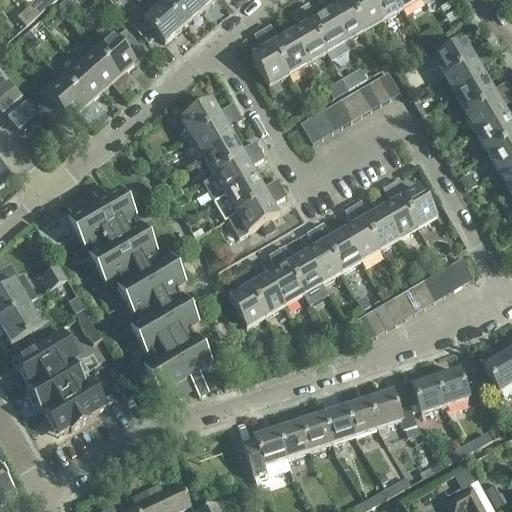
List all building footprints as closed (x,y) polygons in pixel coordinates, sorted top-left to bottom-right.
[(38,0),(39,1),(47,11),(57,3),(54,0),(38,0)] [(154,14),(145,22),(165,45),(183,30),(163,6),(157,0),(155,0),(148,7),(154,14)] [(157,0),(163,6),(183,30),(202,14),(189,0),(157,0)] [(217,0),(189,0),(202,14),(217,0)] [(327,16),(345,47),(364,36),(343,0),(333,0),(339,9),(327,16)] [(343,0),(364,36),(383,25),(368,0),(343,0)] [(368,0),(383,25),(402,13),(394,0),(368,0)] [(394,0),(402,13),(421,3),(419,0),(394,0)] [(29,10),(37,20),(47,12),(47,11),(39,1),(29,10)] [(67,20),(77,11),(69,2),(59,10),(67,20)] [(345,47),(327,16),(317,22),(308,7),(300,12),(326,57),(345,47)] [(26,30),(37,20),(29,10),(18,20),(26,30)] [(326,57),(300,12),(292,16),(300,31),(289,38),(307,69),(326,57)] [(144,25),(136,33),(144,41),(152,33),(144,25)] [(436,27),(418,38),(424,49),(442,38),(436,27)] [(307,69),(289,38),(279,44),(270,29),(262,34),(288,80),(307,69)] [(34,51),(41,45),(31,34),(25,40),(34,51)] [(96,53),(130,93),(137,87),(126,74),(146,57),(125,34),(116,42),(112,38),(96,53)] [(288,80),(262,34),(253,39),(262,53),(251,60),(269,91),(288,80)] [(443,83),(488,56),(483,47),(469,55),(463,45),(431,64),(443,83)] [(79,67),(103,95),(112,87),(122,100),(130,93),(96,53),(79,67)] [(454,101),(485,82),(480,73),(493,64),(488,56),(443,83),(454,101)] [(94,103),(103,95),(79,67),(62,82),(97,121),(105,115),(94,103)] [(361,73),(342,83),(348,95),(367,84),(361,73)] [(377,83),(389,104),(399,99),(387,78),(377,83)] [(6,80),(0,84),(0,99),(13,88),(6,80)] [(492,94),(485,82),(454,101),(465,121),(511,93),(511,92),(511,81),(506,85),(492,94)] [(97,121),(62,82),(45,97),(48,100),(38,108),(57,130),(67,121),(69,124),(79,115),(90,128),(97,121)] [(342,83),(327,92),(333,103),(348,95),(342,83)] [(367,89),(380,110),(389,104),(377,83),(367,89)] [(22,98),(13,88),(0,99),(0,113),(2,115),(22,98)] [(358,94),(370,115),(380,110),(367,89),(358,94)] [(476,140),(508,121),(501,110),(511,103),(511,95),(511,93),(465,121),(476,140)] [(348,100),(360,121),(370,115),(358,94),(348,100)] [(338,106),(350,127),(360,121),(348,100),(338,106)] [(7,121),(23,106),(18,101),(2,115),(7,121)] [(180,123),(191,143),(238,116),(233,107),(218,116),(212,105),(208,107),(204,101),(195,105),(199,112),(180,123)] [(34,118),(23,106),(6,121),(16,133),(34,118)] [(328,111),(340,132),(350,127),(338,106),(328,111)] [(319,116),(331,138),(340,132),(328,111),(319,116)] [(202,161),(234,143),(228,133),(243,124),(238,116),(191,143),(202,161)] [(309,122),(321,143),(331,138),(319,116),(309,122)] [(511,128),(508,121),(476,140),(488,159),(511,144),(511,128)] [(321,143),(309,122),(299,128),(311,149),(321,143)] [(234,143),(202,161),(213,181),(259,154),(254,145),(240,154),(234,143)] [(511,144),(488,159),(499,177),(511,169),(511,144)] [(224,199),(256,181),(250,172),(264,163),(259,154),(213,181),(224,199)] [(0,191),(14,181),(0,162),(0,191)] [(510,197),(511,195),(511,169),(499,177),(510,197)] [(467,194),(476,189),(470,178),(461,183),(467,194)] [(224,200),(214,206),(225,225),(228,223),(235,219),(281,192),(276,184),(262,192),(256,181),(224,199),(224,200)] [(391,189),(417,234),(436,223),(418,192),(407,198),(399,184),(391,189)] [(417,234),(391,189),(382,194),(390,207),(379,214),(398,246),(417,234)] [(181,192),(171,198),(174,203),(184,197),(181,192)] [(235,219),(228,223),(239,243),(246,238),(279,220),(273,209),(286,201),(281,192),(235,219)] [(82,252),(73,257),(78,265),(87,260),(103,287),(116,280),(120,287),(115,291),(131,319),(137,315),(141,323),(128,330),(145,359),(150,356),(154,363),(142,370),(158,398),(166,394),(171,404),(193,391),(198,400),(208,394),(198,377),(211,370),(195,341),(193,342),(188,335),(198,329),(181,301),(179,303),(174,295),(184,289),(168,262),(158,267),(154,259),(155,258),(139,230),(137,231),(132,223),(134,222),(118,194),(105,202),(99,193),(66,212),(71,220),(65,224),(82,252)] [(184,197),(174,204),(179,212),(189,205),(184,197)] [(352,211),(379,257),(398,246),(379,214),(369,219),(361,206),(352,211)] [(360,268),(379,257),(352,211),(345,215),(353,230),(342,236),(360,268)] [(360,268),(342,236),(331,243),(323,228),(314,233),(341,279),(360,268)] [(304,259),(322,290),(341,279),(314,233),(306,238),(314,253),(304,259)] [(322,290),(304,259),(293,265),(284,250),(276,255),(303,301),(322,290)] [(303,301),(276,255),(268,260),(276,274),(266,280),(284,312),(303,301)] [(439,270),(447,265),(444,258),(435,262),(439,270)] [(451,269),(463,291),(473,284),(461,263),(451,269)] [(59,269),(40,281),(49,296),(67,284),(59,269)] [(463,291),(451,269),(441,275),(453,296),(463,291)] [(0,324),(28,308),(38,302),(24,279),(17,283),(9,270),(0,275),(0,324)] [(284,312),(266,280),(255,286),(247,272),(239,277),(265,323),(284,312)] [(453,296),(441,275),(431,281),(444,302),(453,296)] [(265,323),(239,277),(230,282),(238,296),(227,303),(245,334),(265,323)] [(444,302),(431,281),(421,287),(434,308),(444,302)] [(434,308),(421,287),(412,292),(425,313),(434,308)] [(425,313),(412,292),(402,298),(415,319),(425,313)] [(415,319),(402,298),(393,304),(405,325),(415,319)] [(365,299),(356,304),(363,314),(371,309),(365,299)] [(405,325),(393,304),(382,310),(395,331),(405,325)] [(41,330),(28,308),(0,324),(0,332),(10,349),(29,338),(35,349),(55,337),(55,335),(49,325),(41,330)] [(395,331),(382,310),(373,315),(386,336),(395,331)] [(90,320),(85,312),(76,318),(81,326),(79,326),(88,341),(89,340),(94,347),(103,342),(99,335),(97,336),(88,321),(90,320)] [(386,336),(373,315),(363,321),(376,342),(386,336)] [(376,342),(363,321),(353,327),(366,348),(376,342)] [(23,369),(18,372),(29,390),(26,392),(41,417),(44,415),(55,433),(59,430),(63,436),(70,432),(71,434),(89,423),(88,422),(106,411),(91,386),(86,389),(72,366),(77,363),(62,338),(20,363),(23,369)] [(313,361),(323,357),(319,346),(309,349),(313,361)] [(511,389),(511,371),(504,357),(483,370),(499,397),(511,389)] [(123,377),(119,370),(110,375),(115,383),(113,384),(122,398),(123,397),(128,405),(137,399),(133,393),(131,394),(122,378),(123,377)] [(434,383),(444,413),(467,405),(457,375),(434,383)] [(417,407),(408,410),(411,419),(420,415),(421,420),(426,419),(444,413),(434,383),(416,389),(411,390),(417,407)] [(415,430),(412,423),(411,419),(408,410),(407,408),(407,406),(395,410),(391,397),(368,404),(377,433),(400,426),(402,434),(405,433),(408,442),(419,439),(417,430),(415,430)] [(354,441),(377,433),(368,404),(345,412),(354,441)] [(354,441),(345,412),(322,420),(331,449),(354,441)] [(331,449),(322,420),(299,427),(308,456),(331,449)] [(308,456),(299,427),(276,435),(286,464),(308,456)] [(286,464),(276,435),(253,443),(257,455),(245,459),(253,483),(266,479),(263,471),(286,464)] [(465,449),(470,457),(491,445),(487,437),(465,449)] [(470,457),(465,449),(444,461),(448,469),(470,457)] [(0,504),(14,497),(0,472),(0,504)] [(468,472),(454,480),(462,494),(476,486),(468,472)] [(384,494),(389,503),(411,490),(406,482),(384,494)] [(495,511),(499,511),(510,506),(499,487),(486,495),(495,511)] [(153,491),(162,511),(183,511),(190,509),(180,488),(162,496),(159,488),(153,491)] [(162,511),(153,491),(147,494),(151,502),(134,510),(134,511),(162,511)] [(371,511),(389,503),(384,494),(363,506),(366,511),(371,511)] [(481,511),(471,494),(445,508),(447,511),(481,511)]
